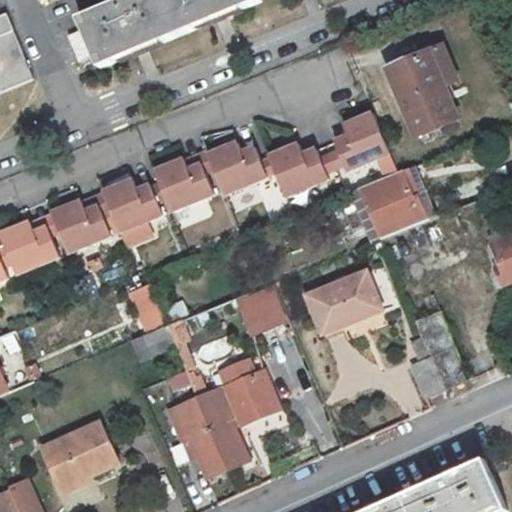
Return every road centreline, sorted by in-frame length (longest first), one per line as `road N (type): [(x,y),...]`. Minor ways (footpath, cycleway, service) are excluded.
road 1 (residential): [(0,153),(375,0)]
road 2 (residential): [(310,73),(0,197)]
road 3 (residential): [(240,511),(511,390)]
